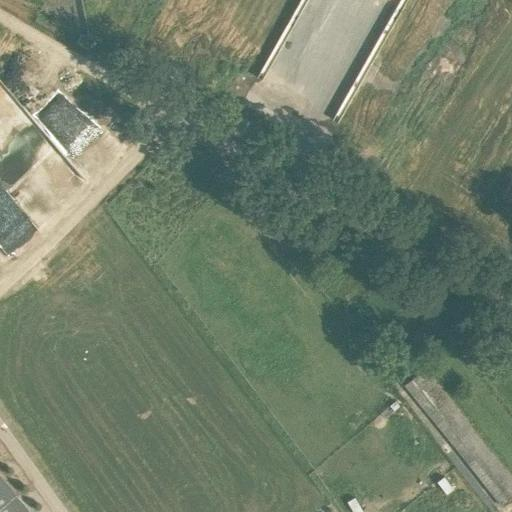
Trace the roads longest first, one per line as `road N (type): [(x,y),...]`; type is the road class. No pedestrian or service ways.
road 1 (track): [(0,21),(511,307)]
road 2 (track): [(157,109),(136,159),(0,285)]
